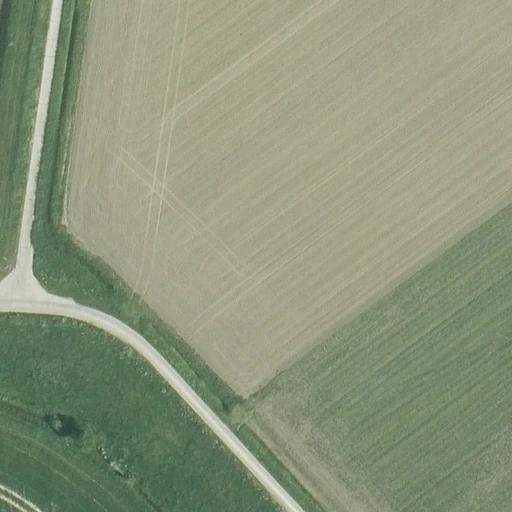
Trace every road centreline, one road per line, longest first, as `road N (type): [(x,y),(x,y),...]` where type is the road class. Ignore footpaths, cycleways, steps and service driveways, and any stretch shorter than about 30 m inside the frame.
road 1 (unclassified): [(296,511),(142,345),(84,312),(18,305)]
road 2 (unclassified): [(58,0),(18,305)]
